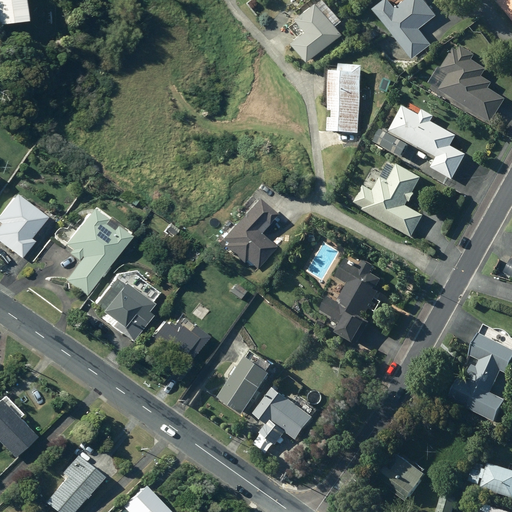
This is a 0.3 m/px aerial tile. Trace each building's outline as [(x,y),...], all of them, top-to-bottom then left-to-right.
[(21,0),(0,0),(0,27),(26,25),(23,0),(21,0)] [(391,0),(387,0),(375,10),(414,60),(433,45),(421,29),(438,16),(426,0),(409,0),(398,9),(391,0)] [(511,0),(501,0),(499,2),(511,17),(511,0)] [(310,33),(296,45),(310,63),(345,35),(320,5),(301,21),(310,33)] [(378,37),(373,30),(370,32),(375,39),(378,37)] [(474,62),(477,57),(463,48),(460,53),(455,50),(443,71),(440,69),(430,86),(494,125),(508,101),(491,91),(494,85),(484,79),(489,71),(474,62)] [(331,120),(330,133),(360,135),(366,69),(345,67),(344,76),(335,75),(332,113),(335,113),(335,120),(331,120)] [(391,133),(438,159),(433,170),(455,182),(468,157),(453,149),(459,138),(434,124),(437,119),(424,112),(421,117),(404,108),(391,133)] [(409,146),(382,131),(375,143),(402,159),(409,146)] [(363,212),(413,239),(425,217),(407,208),(410,203),(412,204),(417,195),(415,195),(424,180),(399,166),(398,170),(390,166),(375,193),(365,188),(356,204),(365,209),(363,212)] [(0,244),(22,260),(33,245),(30,242),(45,221),(13,198),(0,216),(0,244)] [(257,203),(222,240),(227,245),(224,247),(243,265),(246,261),(256,271),(276,250),(260,236),(275,220),(257,203)] [(112,234),(103,228),(106,224),(91,212),(65,246),(72,252),(69,256),(78,263),(81,259),(83,260),(66,281),(86,297),(130,241),(116,230),(112,234)] [(339,279),(351,286),(340,304),(330,299),(322,313),(334,320),(333,322),(340,326),(341,323),(346,325),(339,337),(357,347),(371,324),(365,321),(371,310),(374,312),(378,306),(375,305),(381,295),(378,293),(384,282),(374,276),(378,270),(366,263),(363,269),(349,261),(339,279)] [(95,307),(103,313),(99,318),(133,343),(151,318),(147,315),(153,307),(123,286),(122,288),(113,281),(95,307)] [(236,285),(230,294),(240,301),(246,292),(236,285)] [(208,311),(196,302),(188,313),(200,322),(208,311)] [(153,334),(154,335),(151,339),(181,363),(186,357),(192,361),(208,339),(194,328),(189,335),(177,325),(174,328),(169,325),(168,327),(162,322),(153,334)] [(469,375),(474,377),(471,383),(461,378),(450,399),(496,422),(507,401),(493,394),(504,371),(511,374),(511,372),(511,332),(509,331),(506,330),(504,329),(501,329),(498,330),(489,325),(474,355),(483,360),(479,368),(474,365),(469,375)] [(184,361),(179,368),(184,371),(189,365),(184,361)] [(250,362),(221,401),(245,419),(274,379),(250,362)] [(256,418),(268,426),(261,435),(278,448),(288,435),(299,443),(316,421),(277,391),(256,418)] [(0,399),(0,442),(15,458),(37,436),(19,418),(22,415),(4,397),(1,400),(0,399)] [(378,480),(408,502),(428,474),(398,453),(378,480)] [(61,473),(66,477),(45,502),(57,511),(73,511),(102,477),(76,455),(61,473)] [(485,469),(486,466),(476,463),(470,481),(480,485),(483,478),(485,479),(482,488),(511,497),(511,469),(491,463),(489,470),(485,469)] [(169,511),(144,485),(122,506),(128,511),(169,511)] [(444,495),(438,511),(454,511),(460,498),(452,495),(451,497),(444,495)]
